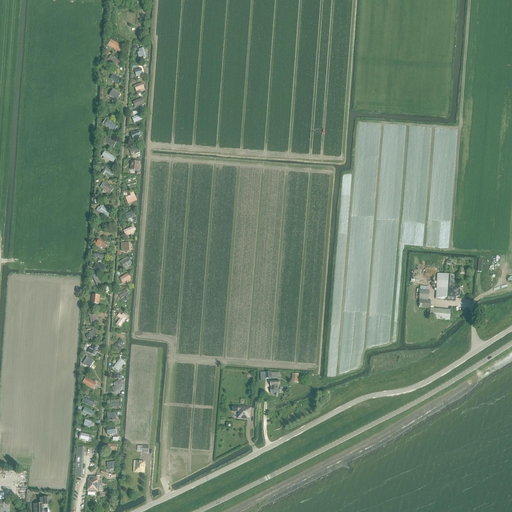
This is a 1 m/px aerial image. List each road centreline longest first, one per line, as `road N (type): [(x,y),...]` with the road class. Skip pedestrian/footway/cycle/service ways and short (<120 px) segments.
road 1 (tertiary): [(511,328),(423,383),(361,398),(135,511)]
road 2 (tertiary): [(196,511),(397,412),(511,342)]
